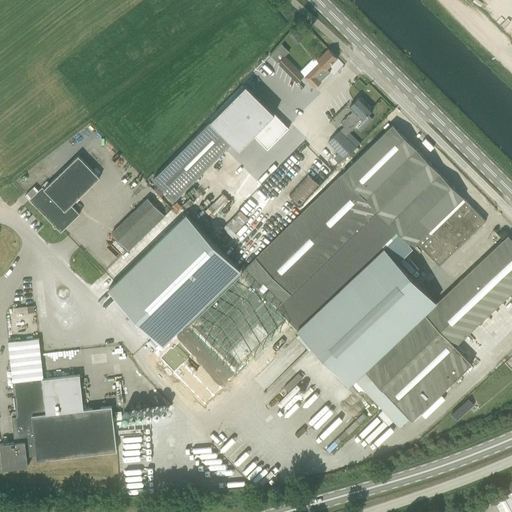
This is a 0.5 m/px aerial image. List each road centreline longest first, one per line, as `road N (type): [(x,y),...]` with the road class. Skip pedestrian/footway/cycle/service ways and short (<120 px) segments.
road 1 (primary): [(511,197),(320,0)]
road 2 (secondary): [(300,511),(511,441)]
road 3 (unclassified): [(144,361),(18,228),(0,219)]
road 4 (unknown): [(108,323),(68,341),(48,338),(41,301),(55,267)]
